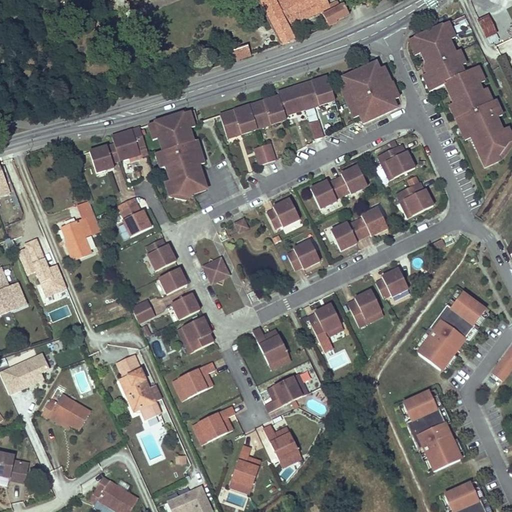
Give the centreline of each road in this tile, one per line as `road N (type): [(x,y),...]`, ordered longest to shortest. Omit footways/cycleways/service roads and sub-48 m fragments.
road 1 (secondary): [(0,145),(164,102),(377,27)]
road 2 (residential): [(170,232),(418,113)]
road 3 (residential): [(458,213),(444,227),(219,331)]
road 4 (unknown): [(18,149),(66,282),(99,339)]
road 5 (residential): [(511,485),(469,398),(511,331)]
